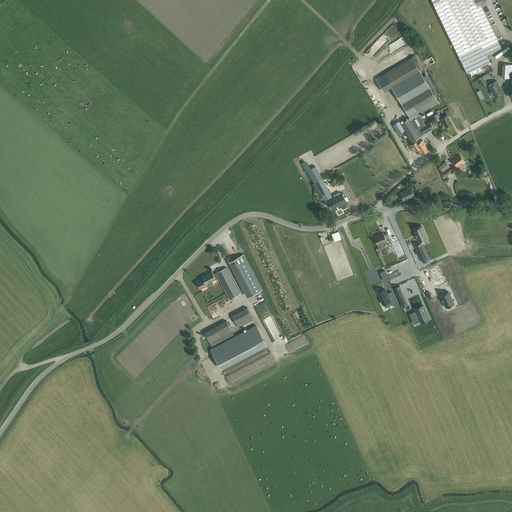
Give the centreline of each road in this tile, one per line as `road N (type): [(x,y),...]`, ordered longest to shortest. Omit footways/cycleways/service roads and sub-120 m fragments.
road 1 (unclassified): [(0,433),(35,382),(121,330),(237,218),(261,214),(318,228),(373,211)]
road 2 (track): [(268,0),(168,124),(108,230)]
road 3 (unclassified): [(373,211),(431,155),(511,107)]
road 4 (track): [(21,368),(20,357),(108,230)]
road 5 (unclassified): [(373,211),(511,205)]
